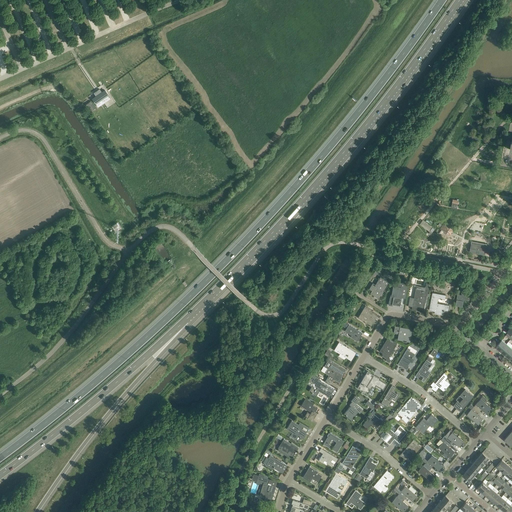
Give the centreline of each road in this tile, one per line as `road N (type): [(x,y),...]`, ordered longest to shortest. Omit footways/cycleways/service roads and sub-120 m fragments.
road 1 (motorway): [(440,0),(294,189),(113,366),(0,457)]
road 2 (motorway): [(185,319),(312,188),(459,0)]
road 3 (motorway): [(37,511),(185,319)]
road 4 (motorway): [(0,474),(185,319)]
road 5 (unclassified): [(0,78),(149,12)]
road 6 (residential): [(477,440),(363,357)]
road 7 (residential): [(431,494),(325,419)]
